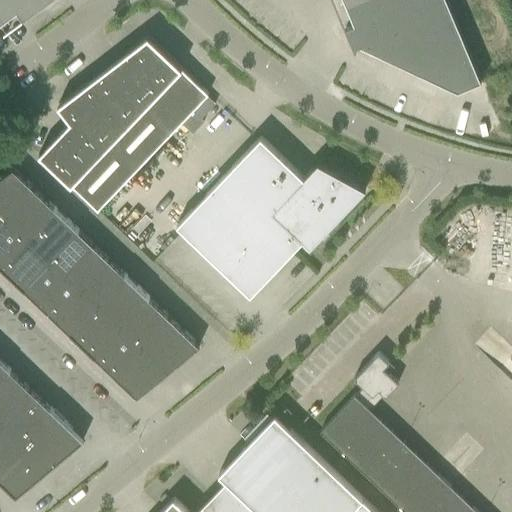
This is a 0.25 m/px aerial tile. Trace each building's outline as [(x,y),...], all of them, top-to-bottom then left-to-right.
[(39,6),(34,0),(0,0),(0,22),(16,10),(22,19),(39,6)] [(446,0),(359,0),(346,6),(353,23),(344,27),(354,51),(355,50),(354,47),(359,44),(457,90),(480,80),(446,0)] [(130,57),(114,74),(173,130),(208,93),(147,35),(125,52),(130,57)] [(87,81),(72,93),(84,105),(79,110),(138,166),(173,130),(114,74),(97,92),(87,81)] [(84,105),(72,93),(57,105),(69,121),(38,154),(97,210),(138,166),(79,110),(84,105)] [(334,220),(365,188),(317,162),(303,177),(260,136),(176,224),(250,294),(302,239),(309,247),(334,220)] [(12,168),(0,176),(0,210),(6,217),(33,188),(12,168)] [(33,188),(6,217),(28,237),(55,208),(53,206),(53,207),(33,188)] [(78,229),(55,208),(28,237),(50,258),(78,229)] [(6,217),(0,222),(0,266),(28,237),(6,217)] [(78,230),(78,229),(50,258),(66,274),(93,245),(78,230)] [(50,258),(28,237),(0,266),(0,267),(22,288),(50,258)] [(109,260),(93,245),(66,274),(82,289),(109,260)] [(50,258),(22,288),(23,289),(38,303),(66,274),(50,258)] [(123,274),(109,260),(82,289),(98,304),(125,275),(124,273),(123,274)] [(82,289),(66,274),(38,303),(54,318),(82,289)] [(125,275),(98,304),(120,325),(147,296),(125,275)] [(98,304),(82,289),(54,318),(69,332),(70,333),(98,304)] [(149,297),(147,296),(120,325),(142,346),(169,317),(148,297),(149,297)] [(98,304),(70,333),(92,354),(120,325),(98,304)] [(169,317),(142,346),(168,370),(199,345),(169,317)] [(120,325),(92,354),(93,356),(94,356),(114,375),(142,346),(120,325)] [(168,370),(142,346),(114,375),(136,396),(168,370)] [(382,368),(388,362),(377,352),(353,377),(363,386),(355,395),(354,394),(320,430),(406,511),(478,511),(364,403),(378,389),(385,395),(397,382),(382,368)] [(0,376),(8,368),(0,360),(0,376)] [(8,368),(0,376),(0,420),(0,421),(30,389),(9,370),(10,369),(8,368)] [(49,408),(30,389),(0,421),(22,442),(52,410),(50,407),(49,408)] [(83,439),(52,410),(22,442),(49,467),(83,439)] [(348,511),(362,498),(274,414),(218,473),(225,480),(258,511),(348,511)] [(0,464),(22,442),(0,421),(0,420),(0,464)] [(22,442),(0,464),(0,481),(15,495),(49,467),(22,442)] [(258,511),(225,480),(194,511),(365,511),(371,506),(362,498),(348,511),(258,511)] [(188,511),(173,497),(158,511),(188,511)]
